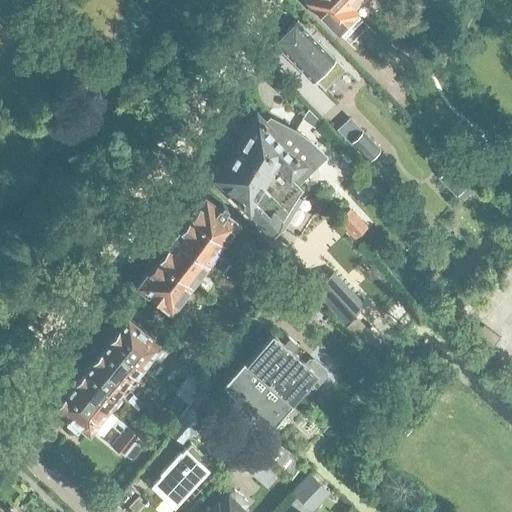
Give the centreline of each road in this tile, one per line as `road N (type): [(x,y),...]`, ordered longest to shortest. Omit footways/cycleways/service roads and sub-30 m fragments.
road 1 (residential): [(0,424),(92,269),(179,160),(264,0)]
road 2 (unknown): [(212,375),(92,269)]
